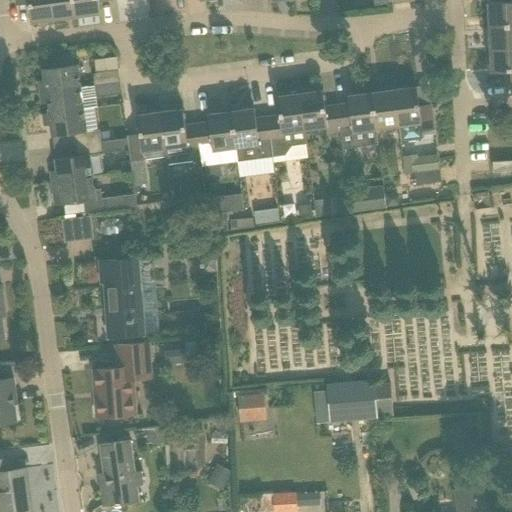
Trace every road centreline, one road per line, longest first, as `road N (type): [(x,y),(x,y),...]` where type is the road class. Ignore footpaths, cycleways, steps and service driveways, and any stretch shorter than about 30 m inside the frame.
road 1 (residential): [(71,511),(35,258),(0,191)]
road 2 (residential): [(125,31),(131,79),(153,89),(339,64),(358,48),(367,25)]
road 3 (residential): [(125,31),(199,20),(367,25)]
road 4 (residential): [(464,196),(455,12)]
road 5 (residential): [(4,43),(125,31)]
